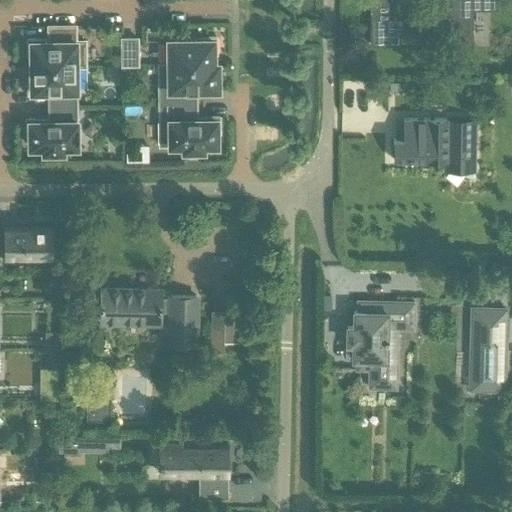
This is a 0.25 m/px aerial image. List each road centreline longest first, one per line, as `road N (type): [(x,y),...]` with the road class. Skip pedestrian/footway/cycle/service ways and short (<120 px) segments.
road 1 (residential): [(283,511),(289,186)]
road 2 (residential): [(237,185),(0,185)]
road 3 (residential): [(0,15),(224,10)]
road 4 (residential): [(289,186),(330,150),(331,0)]
